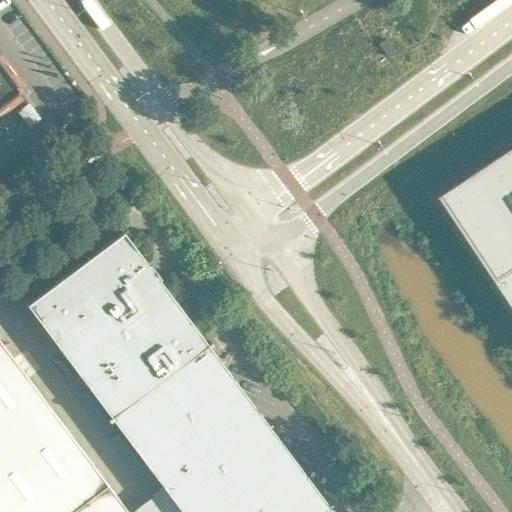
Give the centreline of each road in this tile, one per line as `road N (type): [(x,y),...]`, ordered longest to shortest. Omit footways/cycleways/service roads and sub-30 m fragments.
road 1 (unclassified): [(511,28),(252,211)]
road 2 (unclassified): [(275,241),(511,65)]
road 3 (unclassified): [(46,0),(221,232)]
road 4 (unclassified): [(241,260),(266,301),(406,450)]
road 5 (unclassified): [(406,450),(275,241)]
road 6 (unclassified): [(167,111),(355,0)]
road 7 (unclassified): [(167,111),(85,0)]
road 8 (unclassified): [(252,211),(167,111)]
